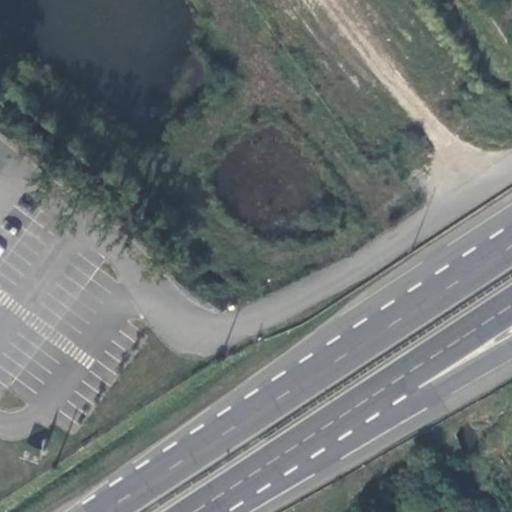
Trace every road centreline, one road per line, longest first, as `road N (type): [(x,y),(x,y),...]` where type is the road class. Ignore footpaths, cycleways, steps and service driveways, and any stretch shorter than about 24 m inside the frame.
road 1 (trunk): [(511,220),(103,511)]
road 2 (trunk): [(511,248),(106,511)]
road 3 (unclassified): [(511,168),(249,325),(206,332),(148,300)]
road 4 (trunk): [(199,511),(511,308)]
road 5 (trunk): [(231,511),(511,351)]
